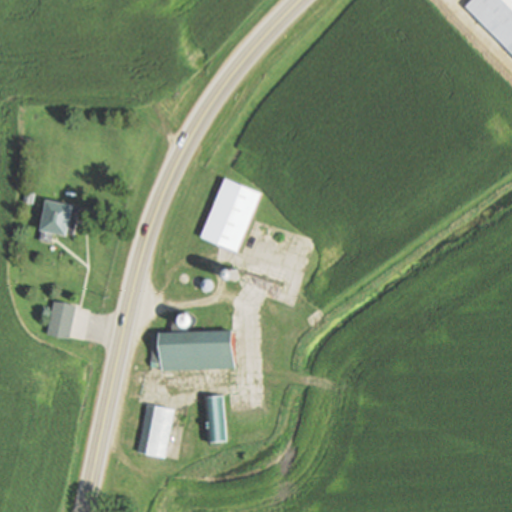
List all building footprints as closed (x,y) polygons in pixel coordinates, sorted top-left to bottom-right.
[(511,0),(470,0),(464,6),(511,54),(511,0)] [(263,193),(238,251),(203,236),(228,178),(263,193)] [(37,193),(35,203),(24,200),(26,191),(37,193)] [(49,199),(80,205),(75,236),(55,232),(53,243),(42,240),(49,199)] [(56,301),(77,305),(71,338),(50,334),(56,301)] [(236,366),(164,369),(164,365),(153,365),(152,333),(162,333),(162,329),(175,328),(175,320),(182,320),(182,319),(182,318),(183,317),(183,316),(183,315),(184,315),(184,314),(185,314),(185,313),(186,313),(187,312),(188,312),(189,312),(190,312),(191,312),(192,312),(193,313),(194,313),(195,314),(196,315),(196,316),(197,316),(197,317),(197,318),(197,319),(197,320),(197,321),(197,322),(196,323),(196,324),(195,324),(195,325),(194,325),(194,326),(194,328),(236,326),(236,330),(236,336),(236,366)] [(222,394),(227,439),(209,441),(204,396),(222,394)] [(175,409),(166,456),(140,451),(149,404),(175,409)]
